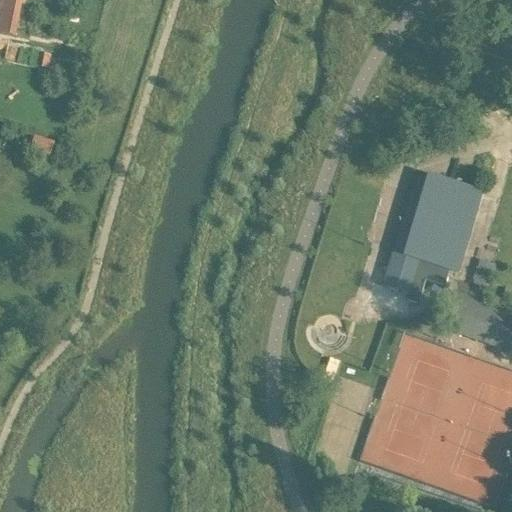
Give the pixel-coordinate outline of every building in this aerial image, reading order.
[(0,0),(0,36),(11,39),(18,0),(0,0)] [(55,146),(34,139),(31,150),(52,157),(55,146)] [(404,312),(409,295),(410,295),(415,279),(445,288),(450,272),(457,275),(481,195),(416,176),(383,287),(371,283),(366,300),(404,312)] [(511,320),(459,301),(448,331),(511,353),(511,320)] [(330,481),(335,500),(351,495),(346,476),(330,481)]
